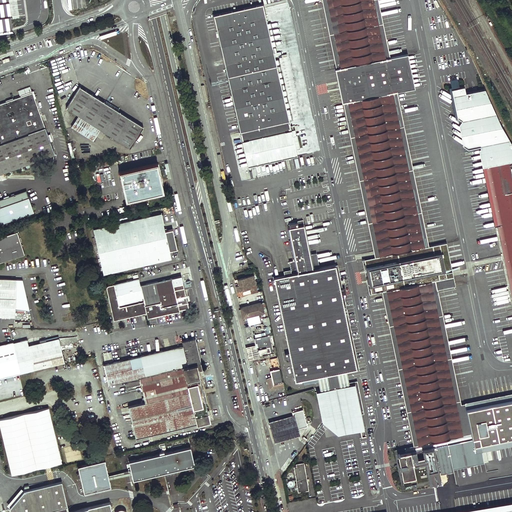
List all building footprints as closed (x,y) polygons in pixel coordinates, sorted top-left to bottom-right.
[(0,0),(0,6),(3,32),(13,30),(8,0),(0,0)] [(370,0),(327,0),(419,445),(445,438),(451,467),(483,462),(480,450),(511,443),(511,387),(457,399),(434,289),(454,283),(444,241),(419,245),(388,91),(413,86),(405,52),(381,56),(370,0)] [(371,0),(379,40),(385,39),(377,0),(371,0)] [(263,3),(213,14),(249,167),(298,156),(263,3)] [(105,102),(80,86),(67,107),(78,114),(71,126),(93,140),(100,128),(129,147),(137,135),(139,132),(143,126),(118,110),(119,108),(106,100),(105,102)] [(511,286),(511,179),(508,161),(511,159),(511,144),(501,125),(485,89),(484,89),(466,93),(465,86),(458,87),(459,89),(454,90),(455,95),(453,95),(458,117),(462,120),(459,124),(463,127),(460,131),(465,134),(462,138),(466,141),(463,145),(468,148),(479,145),(483,166),(485,165),(488,165),(511,286)] [(32,92),(2,102),(23,164),(53,154),(42,123),(38,110),(32,92)] [(2,102),(0,103),(0,172),(23,164),(2,102)] [(157,164),(121,172),(127,199),(163,191),(157,164)] [(511,302),(511,286),(488,165),(485,165),(511,302)] [(0,222),(34,211),(29,197),(27,189),(0,198),(0,222)] [(162,213),(94,228),(104,273),(172,258),(171,250),(178,248),(174,229),(166,230),(162,213)] [(319,268),(316,253),(309,255),(303,225),(298,226),(297,222),(289,224),(290,228),(289,228),(296,260),(289,261),(290,269),(291,274),(285,276),(274,278),(290,352),(285,353),(287,361),(291,360),(295,381),(318,376),(347,370),(357,368),(342,297),(346,296),(344,288),(340,289),(335,265),(319,268)] [(17,230),(0,236),(0,260),(0,262),(25,254),(17,230)] [(377,269),(366,271),(367,279),(379,277),(377,269)] [(183,284),(181,275),(140,284),(145,304),(161,301),(162,306),(178,302),(174,286),(183,284)] [(258,291),(255,281),(253,275),(236,279),(237,285),(235,286),(237,293),(242,292),(241,290),(251,287),(252,287),(253,289),(251,289),(252,293),(258,291)] [(23,280),(0,278),(0,316),(15,317),(15,309),(17,309),(24,310),(29,310),(23,280)] [(139,278),(108,285),(107,287),(107,289),(114,319),(146,312),(145,304),(140,284),(139,278)] [(161,301),(145,304),(146,312),(147,317),(189,308),(187,303),(189,302),(187,293),(185,294),(183,284),(174,286),(178,302),(162,306),(161,301)] [(243,319),(264,313),(261,303),(240,309),(243,319)] [(258,355),(273,352),(269,334),(266,335),(253,338),(254,345),(256,351),(257,350),(258,355)] [(28,337),(14,341),(21,372),(66,361),(60,336),(30,344),(28,337)] [(185,345),(105,363),(109,383),(140,376),(198,363),(203,362),(197,338),(184,341),(185,345)] [(0,376),(21,372),(14,341),(0,344),(0,376)] [(258,355),(257,350),(256,351),(254,345),(248,346),(251,358),(258,356),(258,355)] [(200,370),(198,363),(140,376),(146,401),(129,405),(137,437),(211,420),(200,370)] [(272,384),(281,382),(277,365),(273,366),(273,369),(269,370),(272,384)] [(347,370),(318,376),(321,391),(350,385),(349,382),(347,370)] [(357,381),(349,382),(350,385),(355,384),(361,414),(364,413),(357,381)] [(361,414),(355,384),(350,385),(321,391),(317,392),(323,423),(326,438),(365,430),(361,414)] [(50,407),(0,418),(0,420),(12,473),(62,462),(50,407)] [(296,428),(305,426),(301,409),(290,412),(291,414),(294,428),(296,428)] [(271,441),(298,435),(296,428),(294,428),(291,414),(266,419),(271,441)] [(194,465),(190,446),(128,460),(130,471),(131,473),(132,479),(163,472),(163,475),(175,472),(175,469),(194,465)] [(410,477),(405,452),(397,454),(399,468),(402,479),(410,477)] [(103,459),(77,465),(83,492),(109,485),(107,478),(107,476),(103,459)] [(298,492),(309,490),(304,463),(296,464),(296,466),(294,467),(298,492)] [(68,511),(61,481),(24,490),(9,507),(10,511),(111,511),(109,502),(68,511)] [(511,511),(511,501),(448,511),(511,511)]
